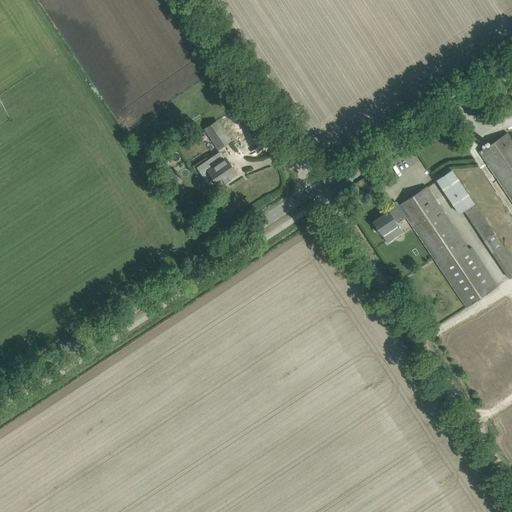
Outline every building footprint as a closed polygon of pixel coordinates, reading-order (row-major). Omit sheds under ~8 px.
[(230,141),(217,121),(205,129),(218,148),(230,141)] [(479,151),(511,200),(511,139),(507,133),(479,151)] [(236,173),(226,158),(214,166),(208,170),(215,181),(218,185),(217,183),(225,178),(226,180),(236,173)] [(176,178),(171,169),(165,173),(172,184),(177,181),(176,178)] [(474,204),(457,178),(451,170),(436,180),(459,214),(474,204)] [(399,205),(401,208),(406,217),(467,307),(498,287),(471,247),(468,249),(426,186),(399,205)] [(396,223),(406,217),(401,208),(391,215),(388,211),(373,222),(387,243),(402,232),(396,223)] [(494,233),(484,239),(493,253),(502,246),(494,233)]
